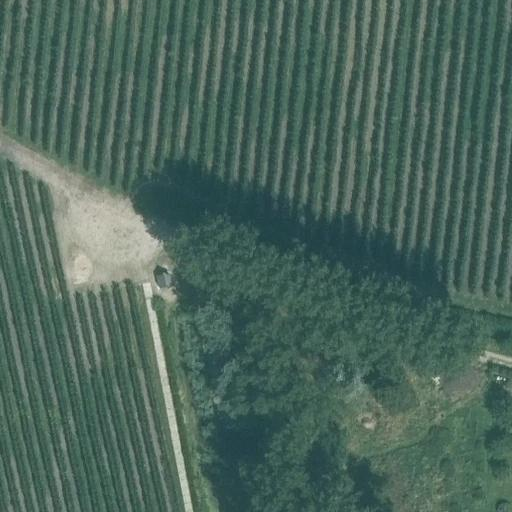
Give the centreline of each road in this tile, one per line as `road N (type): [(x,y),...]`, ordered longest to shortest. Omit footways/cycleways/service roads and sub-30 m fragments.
road 1 (track): [(132,227),(187,511)]
road 2 (track): [(167,241),(0,143)]
